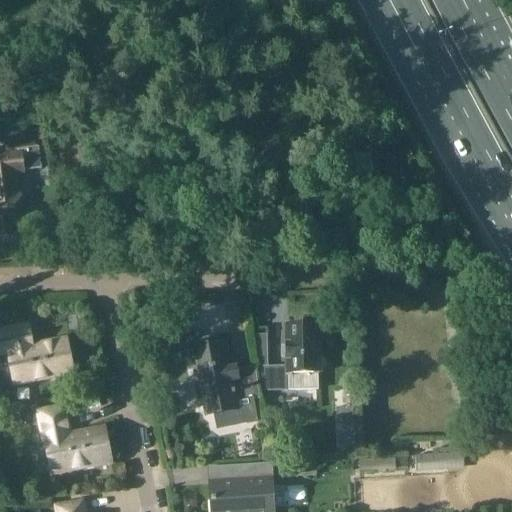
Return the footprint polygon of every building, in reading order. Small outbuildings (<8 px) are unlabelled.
[(0,131),(0,146),(5,146),(37,142),(47,140),(36,127),(34,127),(3,131),(0,131)] [(0,237),(16,235),(15,229),(25,228),(20,192),(17,193),(15,176),(24,175),(24,172),(42,169),(39,147),(19,150),(19,153),(0,155),(0,237)] [(289,346),(286,346),(286,367),(268,367),(267,336),(253,336),(258,368),(261,392),(319,391),(319,375),(321,374),(325,372),(327,369),(328,366),(327,363),(325,358),(323,357),(322,357),(317,357),(317,324),(289,325),(289,346)] [(0,384),(1,388),(16,386),(16,384),(20,383),(23,384),(26,384),(29,383),(31,381),(37,380),(40,381),(43,381),(46,379),(49,378),(56,376),(59,377),(62,377),(65,376),(68,374),(71,373),(66,340),(32,346),(28,327),(0,331),(0,384)] [(226,342),(192,349),(197,376),(200,375),(208,415),(213,414),(216,431),(258,422),(257,417),(254,400),(259,400),(256,373),(255,367),(237,370),(236,368),(232,369),(226,342)] [(102,465),(105,463),(109,463),(108,458),(109,455),(109,452),(107,449),(106,446),(103,430),(69,436),(63,404),(62,404),(62,408),(40,412),(39,408),(38,408),(45,442),(47,442),(53,473),(57,472),(60,473),(63,473),(66,472),(69,470),(74,469),(77,470),(80,470),(84,469),(86,467),(93,466),(96,466),(99,466),(102,465)] [(465,470),(463,454),(415,456),(416,473),(465,470)] [(396,471),(396,470),(396,460),(392,460),(359,461),(359,473),(396,471)] [(215,499),(211,499),(211,511),(272,511),(272,508),(285,507),(284,487),(271,488),(270,464),(239,466),(240,483),(215,485),(215,499)] [(83,511),(81,499),(80,499),(80,504),(58,508),(57,503),(56,504),(57,511),(83,511)]
